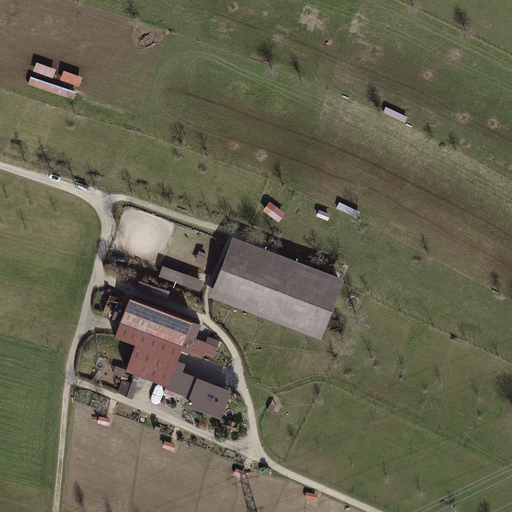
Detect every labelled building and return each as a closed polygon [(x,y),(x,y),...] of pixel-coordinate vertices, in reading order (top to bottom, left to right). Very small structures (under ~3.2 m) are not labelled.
[(177,129),(174,139),(219,155),(222,145),(177,129)] [(440,131),(437,136),(458,146),(461,141),(440,131)] [(234,241),(214,292),(320,332),(339,280),(234,241)] [(202,278),(184,272),(182,279),(199,284),(202,278)] [(142,276),(138,287),(195,308),(199,297),(142,276)] [(201,321),(132,294),(116,334),(138,343),(128,367),(190,392),(187,401),(220,414),(230,388),(181,368),(184,360),(177,357),(181,347),(202,355),(203,350),(214,354),(219,340),(209,336),(206,342),(194,337),(201,321)]
